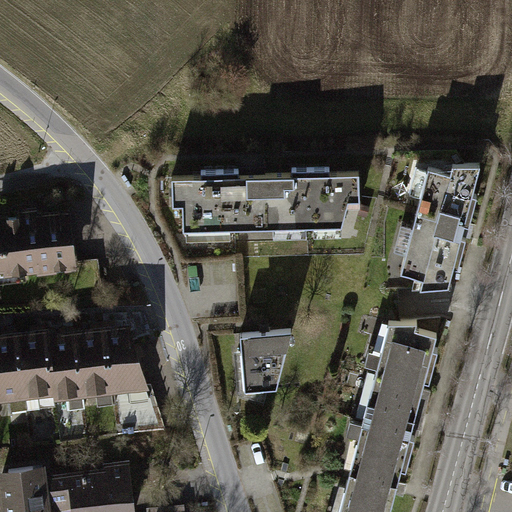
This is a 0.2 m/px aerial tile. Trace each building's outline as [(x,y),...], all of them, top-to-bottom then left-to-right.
[(422,286),(452,286),(478,193),(470,194),(478,163),(444,167),(429,162),(399,274),(424,279),(422,286)] [(180,203),(181,236),(339,233),(351,198),(361,198),(360,173),(169,178),(170,204),(180,203)] [(0,273),(82,265),(76,205),(44,208),(44,199),(27,201),(27,206),(0,209),(0,273)] [(121,383),(157,379),(148,336),(136,313),(113,316),(121,383)] [(414,314),(388,319),(360,431),(409,445),(438,332),(410,325),(414,314)] [(90,387),(121,383),(113,316),(82,319),(90,387)] [(62,408),(60,391),(52,323),(51,317),(21,320),(29,389),(32,412),(62,408)] [(60,391),(90,387),(82,319),(52,323),(60,391)] [(0,392),(29,389),(21,320),(0,322),(0,392)] [(295,325),(239,329),(243,391),(276,389),(295,325)] [(391,511),(409,445),(360,431),(338,511),(391,511)] [(5,467),(10,511),(59,511),(58,503),(78,501),(74,470),(55,472),(53,461),(5,467)] [(79,511),(118,511),(141,509),(135,462),(74,470),(78,501),(79,511)]
